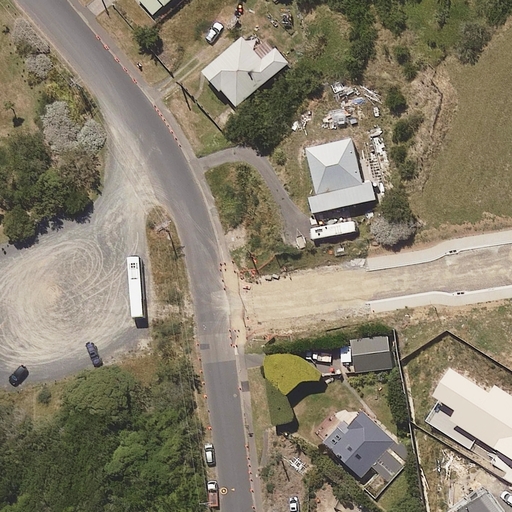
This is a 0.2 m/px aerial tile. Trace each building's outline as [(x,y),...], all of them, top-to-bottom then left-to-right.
[(180,0),(137,0),(157,21),(180,0)] [(265,65),(246,43),(206,77),(237,113),(291,67),(279,53),(265,65)] [(356,145),(311,157),(322,199),(312,202),(317,220),(379,203),(373,184),(367,185),(356,145)] [(391,368),(388,335),(352,339),(356,372),(391,368)] [(411,455),(362,410),(345,429),(339,424),(324,441),(363,477),(372,466),(388,481),(411,455)]
